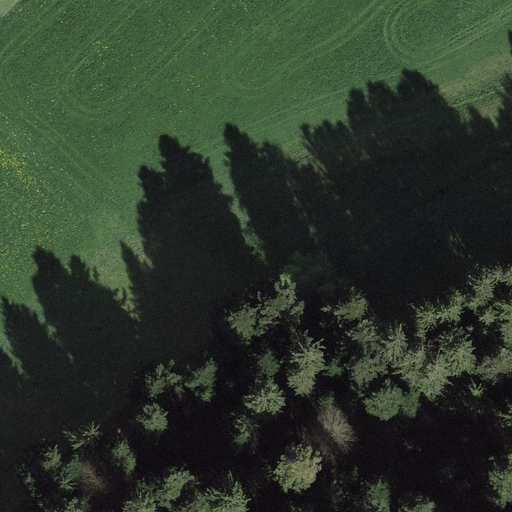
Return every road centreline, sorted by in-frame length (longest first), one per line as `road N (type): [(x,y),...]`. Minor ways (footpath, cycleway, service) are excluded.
road 1 (track): [(469,429),(258,511)]
road 2 (track): [(421,511),(511,358)]
